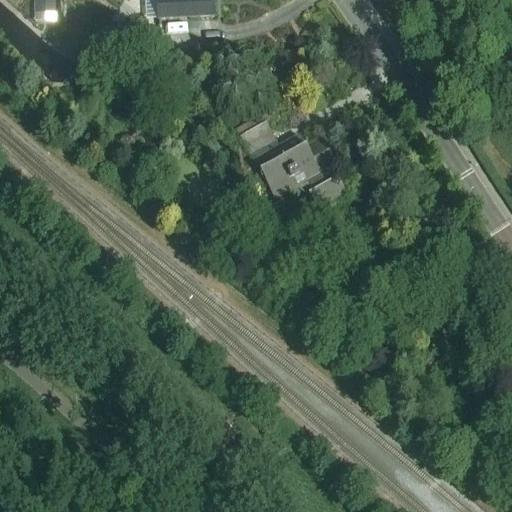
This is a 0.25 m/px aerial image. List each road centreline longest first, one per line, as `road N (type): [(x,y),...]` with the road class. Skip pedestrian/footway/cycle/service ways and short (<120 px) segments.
road 1 (tertiary): [(511,246),(348,0)]
road 2 (unclassified): [(178,511),(0,355)]
